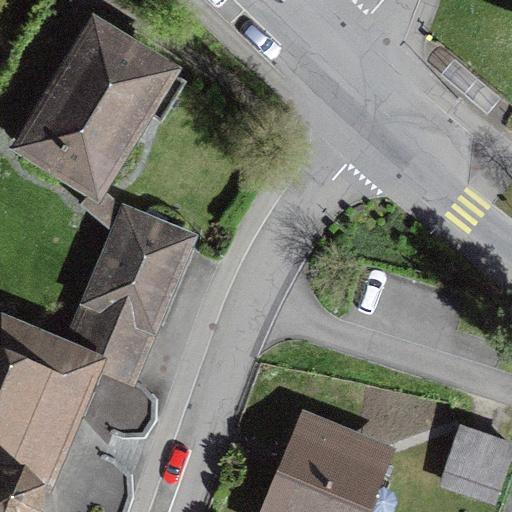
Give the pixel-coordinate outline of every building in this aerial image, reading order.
[(184,82),(95,29),(23,148),(95,192),(144,111),(160,121),(184,82)] [(126,214),(69,351),(67,356),(85,363),(122,379),(145,325),(151,327),(187,239),(126,214)] [(85,363),(67,356),(69,351),(23,332),(18,328),(13,326),(7,324),(2,323),(0,323),(0,511),(32,511),(78,405),(70,402),(85,363)] [(363,511),(385,461),(302,426),(265,511),(363,511)] [(511,446),(461,429),(444,480),(495,497),(511,446)]
